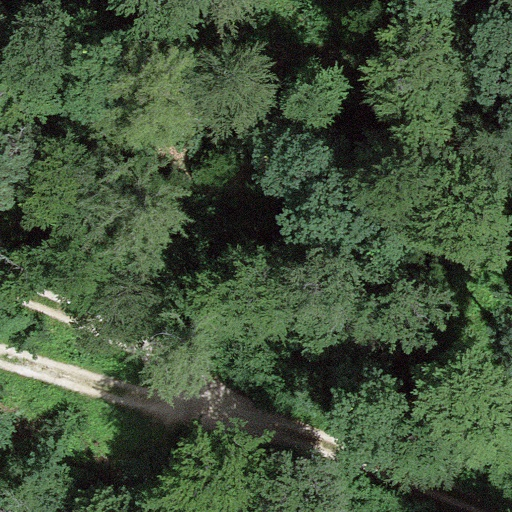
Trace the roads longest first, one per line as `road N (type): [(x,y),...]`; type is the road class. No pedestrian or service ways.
road 1 (track): [(471,511),(287,437),(0,355)]
road 2 (track): [(0,287),(110,338),(199,410)]
